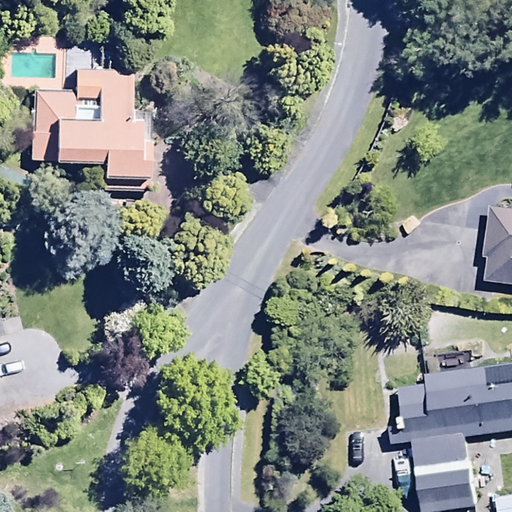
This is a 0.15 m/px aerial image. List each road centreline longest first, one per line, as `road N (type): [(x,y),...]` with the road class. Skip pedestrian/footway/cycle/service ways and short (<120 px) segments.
road 1 (residential): [(371,0),(359,66),(217,319)]
road 2 (residential): [(128,511),(136,453),(217,319)]
road 3 (residential): [(217,319),(216,511)]
